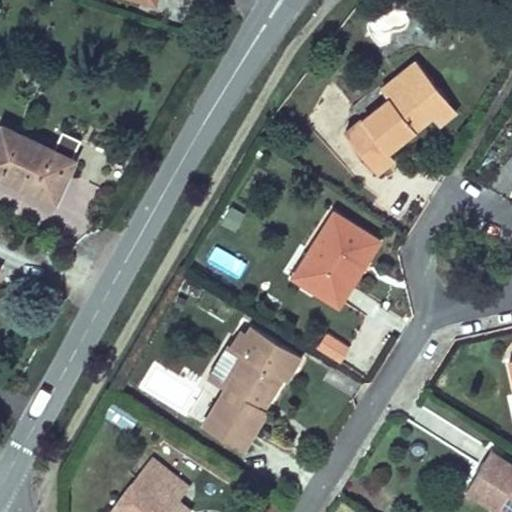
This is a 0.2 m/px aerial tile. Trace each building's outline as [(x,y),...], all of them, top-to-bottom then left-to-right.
[(392,152),(386,145),(431,108),(445,96),(410,54),(397,66),(406,76),(387,92),(344,128),(376,166),(392,152)] [(406,76),(397,66),(378,81),(387,92),(406,76)] [(452,104),(445,96),(431,108),(438,116),(452,104)] [(72,153),(0,121),(0,168),(55,193),(72,153)] [(237,231),(247,212),(230,204),(220,222),(237,231)] [(354,252),(362,257),(377,234),(331,204),(304,246),(314,252),(299,276),(326,293),(354,252)] [(214,246),(207,264),(240,276),(247,259),(214,246)] [(304,246),(289,269),(299,276),(314,252),(304,246)] [(326,293),(334,298),(362,257),(354,252),(326,293)] [(262,403),(254,398),(274,370),(280,375),(284,378),(300,353),(249,321),(234,345),(226,340),(205,372),(223,384),(202,418),(243,445),(267,406),(262,403)] [(328,331),(320,343),(344,358),(352,345),(328,331)] [(280,375),(274,370),(254,398),(262,403),(280,375)] [(111,405),(106,420),(132,429),(137,414),(111,405)] [(507,497),(511,499),(511,460),(492,448),(466,490),(498,510),(502,505),(507,497)] [(166,511),(168,510),(165,507),(173,496),(184,482),(156,462),(139,485),(125,474),(98,507),(104,511),(166,511)] [(177,511),(184,504),(173,496),(165,507),(168,510),(166,511),(177,511)] [(511,499),(507,497),(502,505),(511,511),(511,499)]
